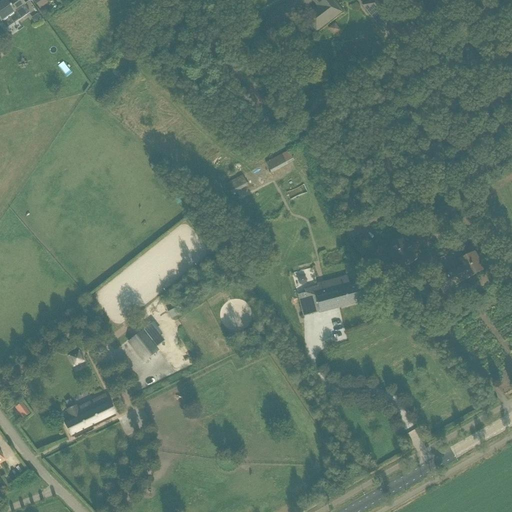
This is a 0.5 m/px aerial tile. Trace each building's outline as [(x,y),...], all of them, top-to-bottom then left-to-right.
[(29,13),(24,4),(21,0),(9,0),(7,2),(6,0),(0,4),(0,20),(0,21),(7,16),(12,23),(18,19),(19,20),(29,13)] [(312,0),(317,7),(305,17),(316,31),(336,15),(340,12),(330,0),(312,0)] [(369,0),(362,6),(383,31),(400,17),(386,0),(369,0)] [(38,14),(32,18),(36,23),(41,19),(38,14)] [(404,18),(393,26),(403,38),(414,30),(408,23),(404,18)] [(370,113),(364,119),(370,127),(380,118),(374,110),(370,113)] [(265,163),(271,173),(287,164),(281,155),(265,163)] [(226,184),(231,194),(247,186),(242,176),(226,184)] [(418,251),(418,245),(415,241),(410,241),(407,243),(403,238),(387,251),(398,265),(400,264),(404,270),(418,258),(415,253),(418,251)] [(464,266),(438,280),(445,291),(470,277),(471,278),(484,271),(479,261),(481,261),(476,251),(460,260),(464,266)] [(361,283),(347,287),(345,279),(304,290),(311,315),(319,312),(319,313),(366,301),(361,283)] [(174,309),(168,312),(172,318),(177,315),(174,309)] [(127,344),(144,363),(159,351),(143,331),(127,344)] [(79,349),(66,355),(72,367),(85,361),(79,349)] [(64,424),(71,438),(116,416),(105,394),(86,403),(90,411),(81,415),(76,405),(66,410),(71,420),(64,424)] [(15,408),(23,418),(29,414),(21,403),(15,408)]
